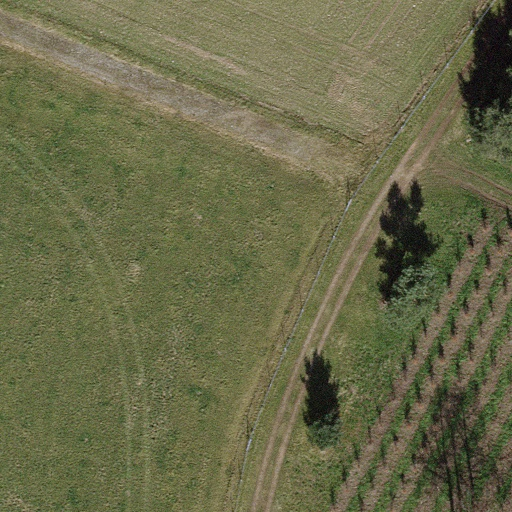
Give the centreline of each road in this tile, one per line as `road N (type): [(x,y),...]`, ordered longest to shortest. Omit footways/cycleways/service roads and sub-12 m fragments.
road 1 (track): [(511,68),(431,170),(309,511)]
road 2 (track): [(0,26),(317,158)]
